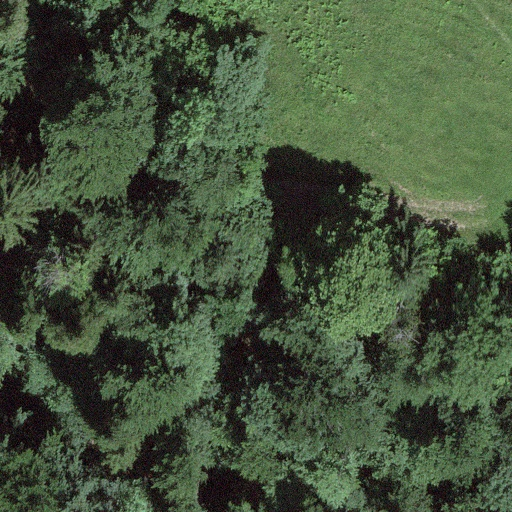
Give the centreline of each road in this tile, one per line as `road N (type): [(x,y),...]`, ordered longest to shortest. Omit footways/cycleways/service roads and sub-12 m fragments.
road 1 (track): [(0,57),(232,179),(469,221),(511,203)]
road 2 (track): [(197,511),(110,438),(0,322)]
